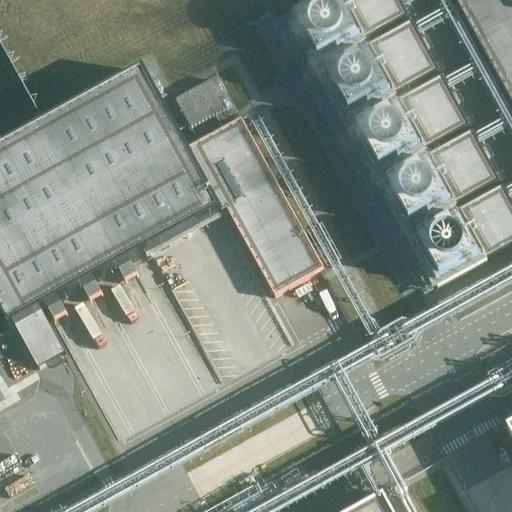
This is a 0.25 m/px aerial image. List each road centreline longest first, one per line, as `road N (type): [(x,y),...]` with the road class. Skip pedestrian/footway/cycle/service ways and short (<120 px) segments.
road 1 (unknown): [(424,361),(268,51)]
road 2 (unknown): [(511,201),(401,0)]
